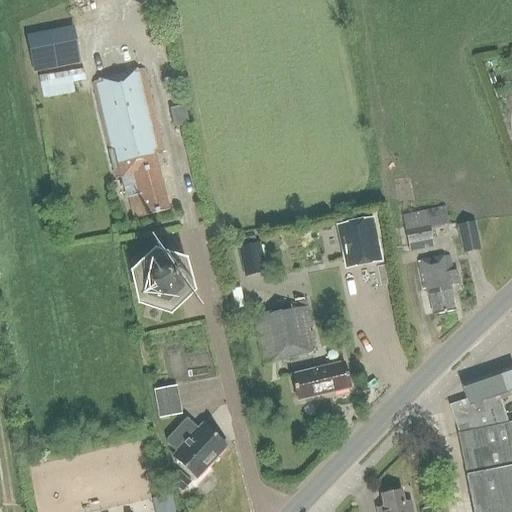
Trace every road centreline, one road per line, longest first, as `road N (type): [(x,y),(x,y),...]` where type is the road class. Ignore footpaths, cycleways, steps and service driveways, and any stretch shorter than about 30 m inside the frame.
road 1 (tertiary): [(297,511),(511,293)]
road 2 (track): [(426,375),(454,511)]
